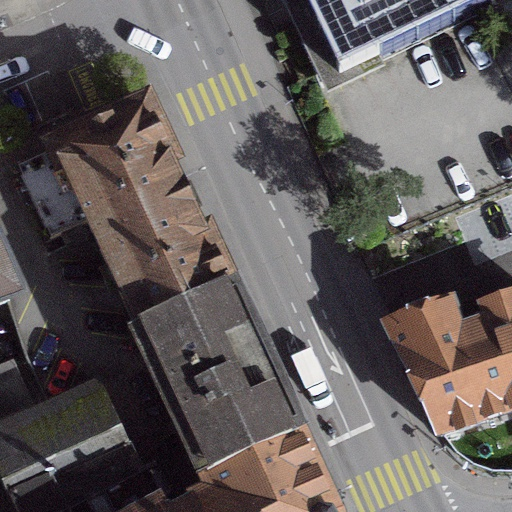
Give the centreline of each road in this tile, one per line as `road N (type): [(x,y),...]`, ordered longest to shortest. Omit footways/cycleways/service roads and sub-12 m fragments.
road 1 (tertiary): [(175,0),(401,511)]
road 2 (residential): [(0,70),(174,0)]
